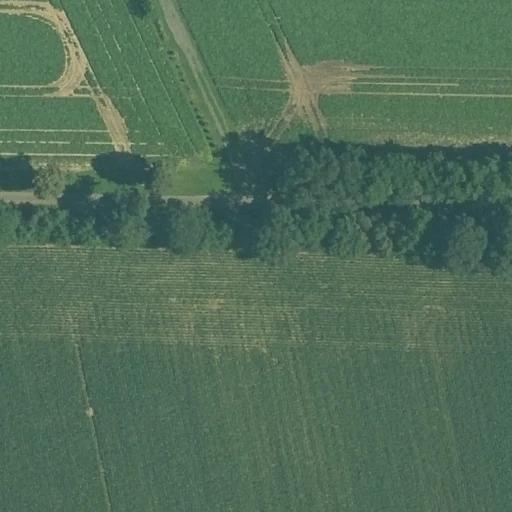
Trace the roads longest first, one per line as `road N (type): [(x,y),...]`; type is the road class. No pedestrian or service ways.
road 1 (residential): [(511,211),(0,199)]
road 2 (track): [(289,206),(242,177),(160,0)]
